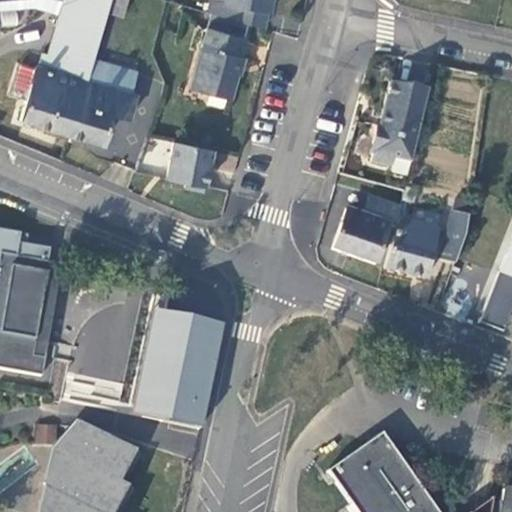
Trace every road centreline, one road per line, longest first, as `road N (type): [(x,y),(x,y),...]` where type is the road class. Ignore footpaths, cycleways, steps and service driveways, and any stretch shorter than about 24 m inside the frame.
road 1 (tertiary): [(0,161),(269,276)]
road 2 (residential): [(269,276),(270,235),(329,22)]
road 3 (tertiary): [(269,276),(511,371)]
road 4 (residential): [(227,511),(237,463),(225,433),(246,333),(263,308),(269,276)]
road 5 (residential): [(329,22),(511,57)]
